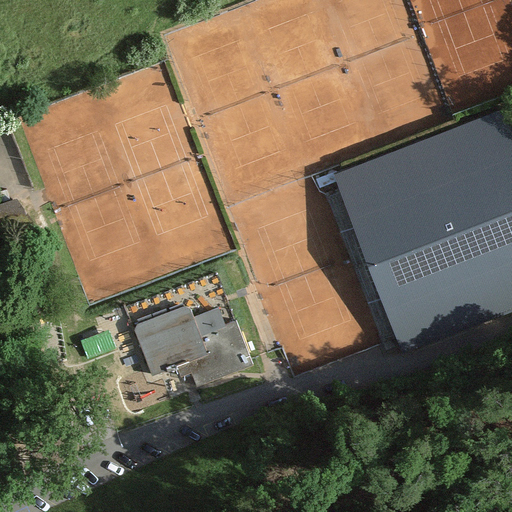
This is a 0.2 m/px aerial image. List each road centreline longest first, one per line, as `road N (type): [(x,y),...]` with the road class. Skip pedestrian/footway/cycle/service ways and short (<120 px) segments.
road 1 (residential): [(0,507),(120,452),(312,381)]
road 2 (track): [(312,381),(511,307)]
